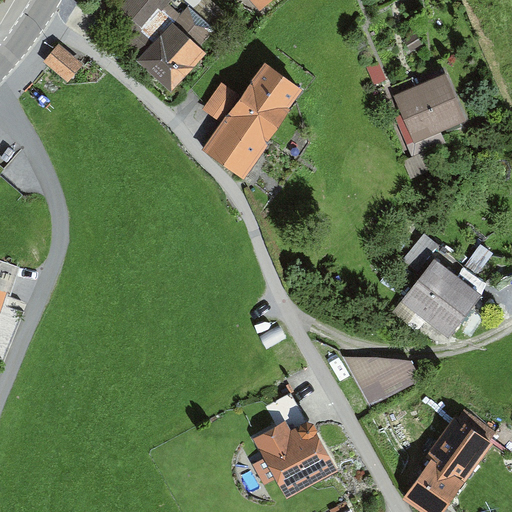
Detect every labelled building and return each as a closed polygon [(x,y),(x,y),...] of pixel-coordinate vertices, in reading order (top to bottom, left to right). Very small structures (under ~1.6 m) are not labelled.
[(216,32),(179,0),(131,0),(119,14),(123,46),(169,87),(216,32)] [(281,0),(247,0),(260,16),(281,0)] [(84,66),(61,47),(46,66),(69,84),(84,66)] [(310,100),(269,68),(213,142),(255,173),(310,100)] [(467,124),(449,78),(405,95),(423,141),(467,124)] [(0,261),(0,292),(4,294),(9,296),(14,281),(19,268),(0,261)] [(483,297),(438,263),(406,305),(451,339),(483,297)] [(446,511),(494,438),(459,415),(406,496),(430,511),(446,511)] [(340,466),(314,420),(261,449),(287,496),(340,466)]
